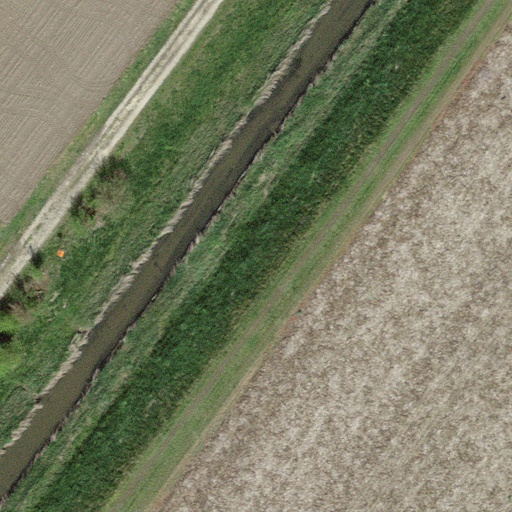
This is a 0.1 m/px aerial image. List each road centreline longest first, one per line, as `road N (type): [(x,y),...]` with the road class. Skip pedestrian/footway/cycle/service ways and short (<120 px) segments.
road 1 (track): [(114,511),(490,0)]
road 2 (track): [(0,283),(210,0)]
